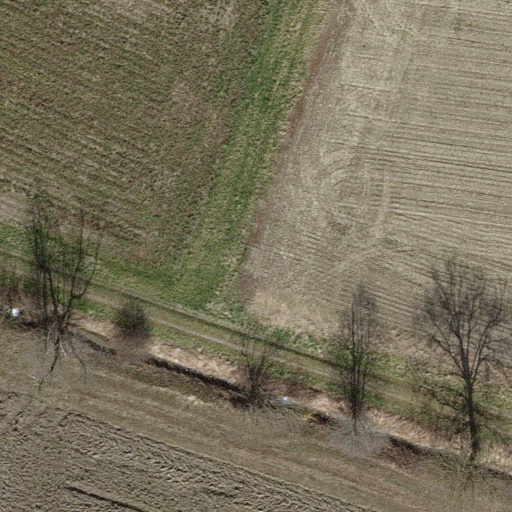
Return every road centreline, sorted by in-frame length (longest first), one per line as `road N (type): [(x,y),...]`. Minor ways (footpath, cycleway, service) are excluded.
road 1 (track): [(0,255),(511,429)]
road 2 (track): [(329,0),(236,339)]
